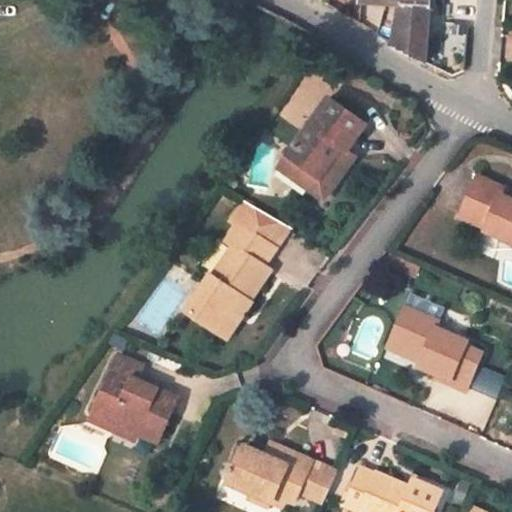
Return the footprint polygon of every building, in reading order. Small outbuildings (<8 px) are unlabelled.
[(338,13),(338,0),(327,0),(327,6),(338,13)] [(402,5),(393,45),(426,63),(430,0),(361,0),(362,2),(402,5)] [(367,123),(330,97),(289,155),(321,178),(343,148),(347,151),(367,123)] [(321,178),(289,155),(280,167),(324,200),(355,157),(347,151),(343,148),(321,178)] [(504,188),(478,176),(461,216),(487,228),(486,230),(511,241),(511,199),(501,195),(504,188)] [(511,190),(504,188),(501,195),(511,199),(511,190)] [(291,227),(246,201),(233,220),(239,224),(227,242),(234,247),(213,277),(211,275),(187,311),(217,332),(241,295),(249,300),(271,270),(265,265),(291,227)] [(217,332),(229,339),(253,303),(249,300),(241,295),(217,332)] [(405,306),(390,340),(423,354),(420,361),(419,365),(469,387),(483,352),(466,345),(468,341),(436,327),(439,321),(405,306)] [(423,354),(390,340),(387,347),(420,361),(423,354)] [(119,355),(102,395),(106,397),(98,415),(133,431),(158,442),(178,397),(138,379),(144,366),(119,355)] [(106,397),(102,395),(90,419),(130,437),(133,431),(98,415),(106,397)] [(272,443),(266,455),(278,461),(284,448),(272,443)] [(315,490),(327,496),(338,472),(284,448),(278,461),(266,455),(244,446),(228,482),(250,492),(272,502),(283,504),(287,498),(295,501),(300,491),(312,497),(315,490)] [(347,507),(360,511),(435,511),(444,491),(414,479),(411,487),(377,474),(376,477),(361,472),(347,507)] [(315,490),(312,497),(324,502),(327,496),(315,490)] [(250,492),(247,497),(270,507),(272,502),(250,492)]
